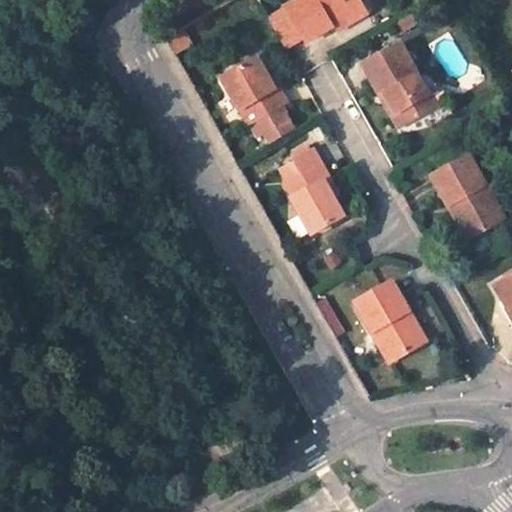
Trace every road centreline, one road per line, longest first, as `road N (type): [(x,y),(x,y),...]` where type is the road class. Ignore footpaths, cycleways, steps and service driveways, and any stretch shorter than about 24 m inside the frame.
road 1 (residential): [(252,247),(137,50),(148,0)]
road 2 (residential): [(252,247),(257,287),(351,441)]
road 3 (residential): [(375,427),(284,274),(252,247)]
road 4 (unclassified): [(351,441),(218,511)]
road 5 (unclassified): [(501,415),(442,410),(375,427)]
